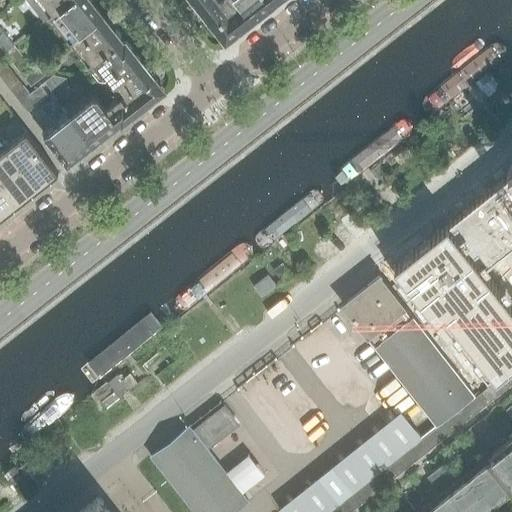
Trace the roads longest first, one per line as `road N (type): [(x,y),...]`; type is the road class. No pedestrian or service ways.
road 1 (residential): [(39,511),(511,139)]
road 2 (residential): [(213,84),(0,246)]
road 3 (residential): [(319,0),(213,84)]
